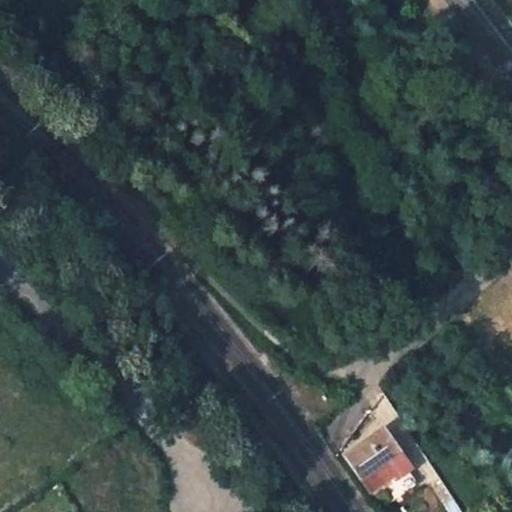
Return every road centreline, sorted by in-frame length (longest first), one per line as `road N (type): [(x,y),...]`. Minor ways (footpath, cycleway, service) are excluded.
road 1 (track): [(362,377),(327,154),(247,0)]
road 2 (residential): [(0,269),(246,501)]
